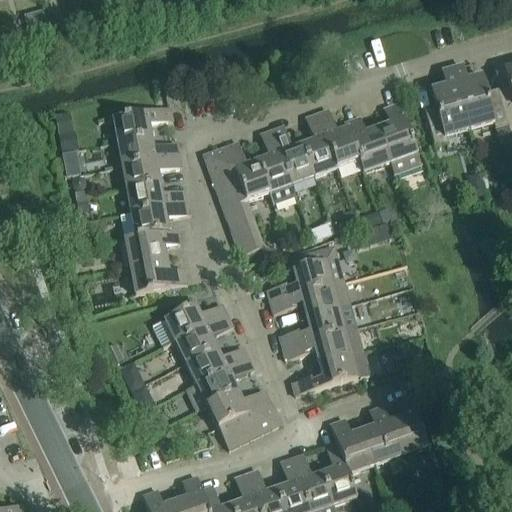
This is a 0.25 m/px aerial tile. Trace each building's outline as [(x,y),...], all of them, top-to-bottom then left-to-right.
[(160,0),(140,0),(145,16),(164,11),(160,0)] [(102,10),(83,15),(88,32),(106,27),(102,10)] [(44,12),(23,18),(31,46),(52,41),(44,12)] [(462,68),(452,71),(469,133),(492,126),(493,132),(507,128),(503,116),(499,100),(487,103),(481,80),(466,84),(462,68)] [(426,120),(431,139),(433,148),(446,145),(444,140),(469,133),(452,71),(441,74),(446,90),(431,94),(437,117),(426,120)] [(377,132),(390,167),(394,179),(421,169),(405,126),(398,107),(383,112),(389,127),(377,132)] [(112,122),(117,146),(151,140),(148,129),(172,124),(169,111),(112,122)] [(337,172),(358,164),(359,164),(348,131),(340,134),(332,112),(318,117),(337,172)] [(511,114),(503,116),(507,128),(511,145),(511,114)] [(302,148),(314,180),(337,172),(318,117),(305,122),(313,144),(302,148)] [(359,164),(358,164),(363,176),(390,167),(377,132),(365,136),(359,121),(348,125),(350,131),(348,131),(359,164)] [(271,134),(291,188),(314,180),(302,148),(291,152),(283,130),(271,134)] [(58,137),(62,157),(78,154),(78,153),(74,134),(58,137)] [(295,200),(271,134),(260,138),(268,161),(257,164),(269,197),(273,208),(295,200)] [(117,146),(121,171),(179,160),(176,147),(153,151),(151,140),(117,146)] [(203,159),(210,178),(233,169),(238,182),(242,194),(246,205),(269,197),(257,164),(246,168),(238,146),(203,159)] [(62,157),(64,169),(80,166),(78,154),(62,157)] [(121,171),(126,194),(159,187),(157,176),(181,171),(179,160),(121,171)] [(233,169),(210,178),(214,190),(238,182),(233,169)] [(77,180),(70,185),(71,192),(80,194),(85,190),(85,182),(77,180)] [(238,182),(214,190),(218,202),(242,194),(238,182)] [(126,194),(130,218),(188,207),(185,194),(162,199),(159,187),(126,194)] [(90,193),(72,196),(74,203),(75,203),(87,201),(91,200),(90,193)] [(242,194),(218,202),(223,214),(246,205),(242,194)] [(87,201),(75,203),(78,220),(86,219),(85,215),(89,215),(87,202),(88,202),(87,201)] [(246,205),(223,214),(227,226),(251,217),(246,205)] [(130,218),(134,240),(134,241),(169,234),(168,233),(166,223),(190,218),(188,207),(130,218)] [(377,215),(381,226),(388,224),(393,223),(389,211),(377,215)] [(342,216),(349,234),(358,231),(351,213),(342,216)] [(368,231),(377,228),(377,227),(381,226),(377,215),(377,214),(364,219),(368,231)] [(251,217),(227,226),(231,237),(255,228),(251,217)] [(98,224),(81,227),(83,240),(100,237),(98,224)] [(377,227),(377,228),(380,235),(385,237),(392,235),(388,224),(381,226),(377,227)] [(255,228),(231,237),(236,249),(259,240),(255,228)] [(125,242),(130,270),(166,263),(163,251),(179,248),(176,232),(168,233),(169,234),(134,241),(134,240),(125,242)] [(310,239),(314,247),(324,243),(320,235),(310,239)] [(259,240),(236,249),(240,260),(259,253),(263,252),(259,240)] [(290,246),(293,254),(304,249),(301,241),(290,246)] [(343,286),(334,251),(289,263),(296,289),(291,290),(290,287),(266,294),(269,306),(343,286)] [(166,263),(130,270),(135,298),(187,287),(184,273),(168,276),(166,263)] [(301,308),(305,321),(338,312),(350,309),(343,286),(269,306),(273,318),(297,312),(296,309),(301,308)] [(175,345),(175,346),(227,319),(221,308),(200,319),(194,308),(152,329),(163,351),(175,345)] [(303,334),(279,340),(282,352),(344,336),(356,332),(350,309),(338,312),(305,321),(309,335),(303,336),(303,334)] [(387,319),(390,330),(402,326),(399,315),(387,319)] [(175,346),(186,367),(216,352),(211,341),(232,330),(227,319),(175,346)] [(314,354),(318,367),(362,356),(356,332),(344,336),(282,352),(285,364),(309,358),(308,355),(314,354)] [(104,354),(112,368),(123,361),(115,347),(104,354)] [(186,367),(196,389),(248,363),(242,351),(221,362),(216,352),(186,367)] [(291,387),(295,399),(369,379),(362,356),(318,367),(321,381),(316,383),(315,380),(291,387)] [(207,410),(237,395),(232,384),(253,373),(248,363),(196,389),(185,394),(195,416),(207,410)] [(139,381),(125,389),(129,395),(142,388),(139,381)] [(143,389),(129,396),(132,402),(146,395),(143,389)] [(207,410),(217,431),(229,425),(239,420),(250,442),(280,427),(264,394),(242,405),(237,395),(207,410)] [(388,425),(400,460),(427,450),(410,400),(395,405),(400,421),(389,425),(388,425)] [(362,434),(374,469),(400,460),(388,425),(389,425),(383,409),(369,415),(374,430),(362,434)] [(153,410),(141,415),(142,416),(148,429),(149,431),(153,436),(163,431),(153,410)] [(229,425),(240,447),(250,442),(239,420),(229,425)] [(347,478),(348,478),(374,469),(362,434),(350,438),(344,423),(329,428),(336,446),(347,478)] [(217,431),(228,453),(240,447),(229,425),(217,431)] [(321,477),(333,509),(356,501),(348,478),(347,478),(336,446),(325,450),(332,473),(321,477)] [(311,480),(303,458),(291,462),(308,511),(333,511),(333,509),(321,477),(311,480)] [(287,489),(276,492),(283,511),(308,511),(291,462),(279,466),(287,489)] [(257,474),(246,478),(257,511),(283,511),(276,492),(265,496),(257,474)] [(232,511),(257,511),(246,478),(234,482),(242,504),(231,508),(232,511)] [(177,511),(207,511),(202,493),(201,493),(197,480),(182,486),(187,501),(175,505),(177,511)] [(232,511),(231,508),(219,511),(212,489),(202,493),(207,511),(232,511)] [(146,511),(177,511),(175,505),(163,509),(157,494),(142,499),(146,511)]
